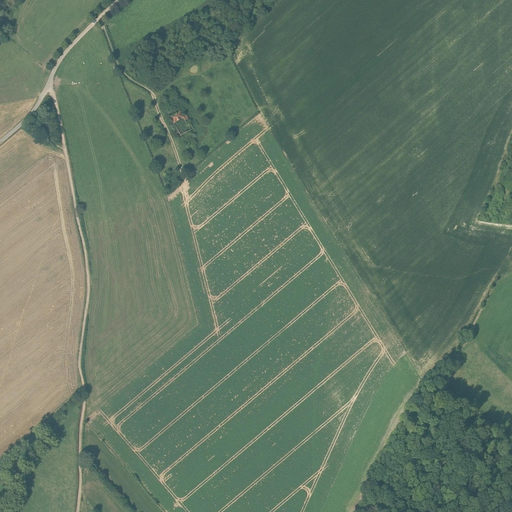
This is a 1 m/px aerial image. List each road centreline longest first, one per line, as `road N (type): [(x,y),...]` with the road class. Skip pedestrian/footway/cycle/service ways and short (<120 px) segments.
road 1 (track): [(46,88),(85,253),(83,392)]
road 2 (unclassified): [(0,141),(38,103),(67,49),(117,0)]
road 3 (track): [(97,19),(120,70),(154,96),(181,170)]
road 4 (track): [(77,511),(83,392)]
